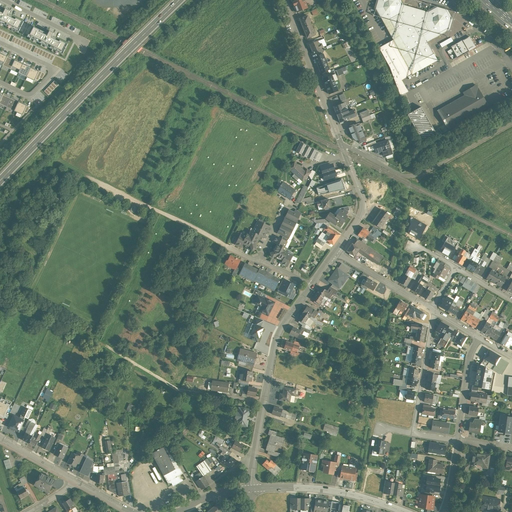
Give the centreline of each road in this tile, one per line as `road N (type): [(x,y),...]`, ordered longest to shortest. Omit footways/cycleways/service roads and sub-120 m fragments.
road 1 (primary): [(0,180),(179,0)]
road 2 (track): [(0,285),(187,392)]
road 3 (unclassified): [(252,488),(340,491),(403,511)]
road 4 (unclassified): [(340,143),(284,0)]
road 5 (unclassified): [(263,404),(277,336),(312,284)]
road 6 (residential): [(414,434),(434,308)]
road 7 (residential): [(0,82),(29,96),(53,71),(0,43)]
road 8 (unclassified): [(335,251),(362,203),(340,143)]
